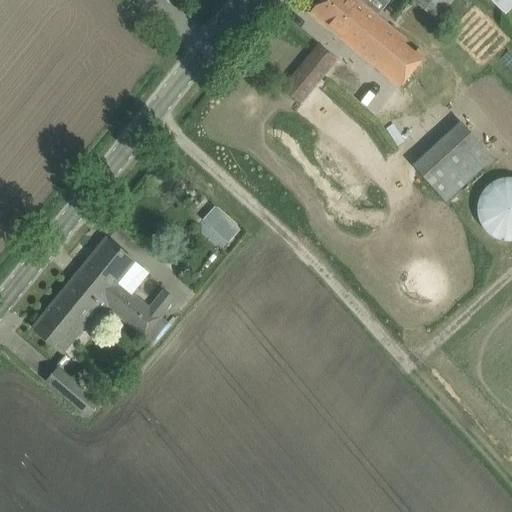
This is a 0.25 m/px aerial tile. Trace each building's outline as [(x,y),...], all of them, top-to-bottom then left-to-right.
[(415,53),(404,44),(407,41),(356,0),(355,0),(352,4),(347,0),(321,0),(310,13),(400,87),(425,56),(417,50),(415,53)] [(413,0),(412,2),(438,21),(452,0),(413,0)] [(511,0),(489,0),(505,15),(511,8),(511,0)] [(282,89),(301,105),(337,60),(318,45),(282,89)] [(413,166),(425,179),(446,202),(494,159),(461,123),(413,166)] [(476,206),(476,210),(477,212),(477,216),(478,219),(479,222),(481,225),(483,228),(484,230),(486,232),(488,234),(491,236),(494,237),(497,239),(500,240),(504,241),(506,241),(509,241),(511,240),(511,176),(510,176),(507,176),(505,176),(502,177),(500,177),(496,179),(494,180),(491,181),(489,183),(487,184),(485,187),(483,189),(481,192),(479,195),(478,197),(478,199),(477,203),(476,206)] [(215,207),(203,221),(219,235),(232,222),(215,207)] [(84,268),(110,289),(96,307),(107,316),(112,310),(151,343),(161,332),(154,326),(161,317),(159,316),(172,298),(160,289),(148,307),(117,281),(133,261),(107,240),(84,268)] [(96,307),(110,289),(84,268),(34,329),(60,351),(91,313),(102,322),(107,316),(96,307)] [(99,404),(58,368),(47,381),(88,416),(99,404)]
